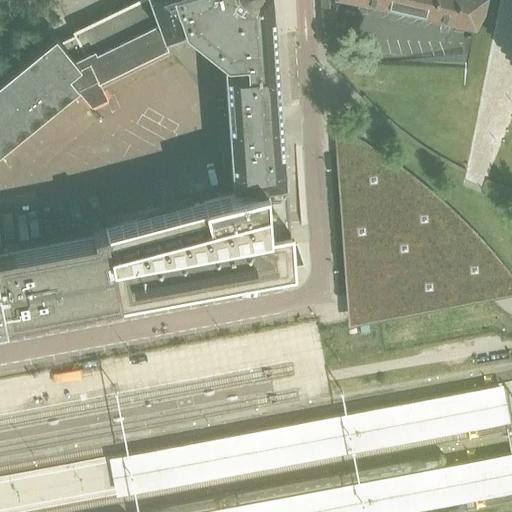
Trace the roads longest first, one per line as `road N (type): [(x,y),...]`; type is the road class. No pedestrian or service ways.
road 1 (residential): [(320,272),(314,293),(301,301),(0,358)]
road 2 (residential): [(320,272),(305,25)]
